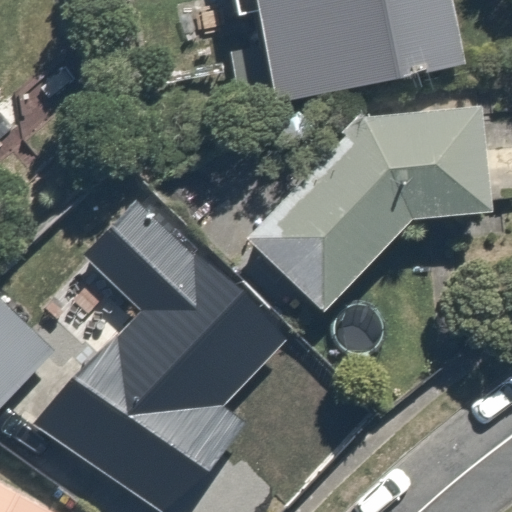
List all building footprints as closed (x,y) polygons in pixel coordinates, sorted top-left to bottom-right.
[(274,98),(276,115),(464,94),(453,0),(231,0),(236,35),(267,31),(269,54),(232,58),(237,102),(274,98)] [(490,139),(362,138),(244,250),(319,329),(419,234),(492,227),(490,139)] [(80,327),(113,356),(39,439),(121,511),(136,511),(291,338),(201,257),(151,313),(119,284),(80,327)] [(0,419),(51,360),(0,315),(0,419)] [(33,511),(0,493),(0,511),(33,511)]
